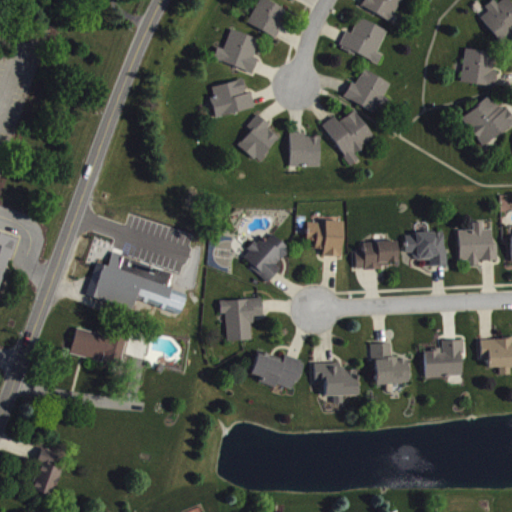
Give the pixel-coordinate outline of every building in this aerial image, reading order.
[(393,27),(404,0),(367,0),(362,13),(393,27)] [(249,29),(277,44),(284,31),(281,29),(288,15),(263,2),(249,29)] [(511,41),(511,6),(508,2),(498,9),(495,5),(486,12),(490,17),(482,23),(502,50),(511,41)] [(389,36),(360,23),(353,39),(348,37),(341,53),(379,70),(384,60),(379,58),(389,36)] [(226,55),(219,53),(215,66),(255,78),(259,64),(256,63),(261,44),(232,36),(226,55)] [(498,76),(494,76),(496,59),(466,55),(462,88),(496,93),(498,76)] [(377,120),(393,90),(365,75),(357,90),(353,87),(345,102),(377,120)] [(214,92),(216,102),(212,103),(217,123),(257,113),(253,98),(247,99),(244,85),(214,92)] [(511,124),(496,100),(463,122),(483,152),(511,133),(511,124)] [(322,132),(352,171),(360,165),(356,159),(377,144),(355,116),(340,128),(335,122),(322,132)] [(280,144),(268,134),(271,131),(259,120),(248,133),(252,136),(240,151),(259,168),(280,144)] [(321,172),(321,142),(306,142),(306,138),(290,138),(290,173),(321,172)] [(344,228),(309,227),(309,247),(316,247),(316,255),(324,255),(323,262),(342,263),(344,228)] [(459,236),(460,265),(470,265),(470,271),(480,271),(479,267),(498,266),(498,249),(493,249),(493,235),(484,235),(484,228),(474,228),(474,236),(459,236)] [(0,233),(14,238),(0,281),(0,233)] [(291,256),(270,236),(244,264),(269,288),(282,274),(277,270),(291,256)] [(407,240),(407,258),(415,258),(415,266),(432,265),(432,273),(447,272),(446,238),(407,240)] [(389,274),(388,268),(398,267),(397,247),(366,248),(366,259),(355,259),(356,275),(389,274)] [(87,302),(134,316),(136,307),(182,320),(188,299),(168,294),(172,277),(113,260),(109,272),(97,269),(87,302)] [(221,306),(222,320),(227,320),(228,347),(254,346),(253,322),(264,321),(263,304),(221,306)] [(126,345),(77,335),(71,361),(121,371),(126,345)] [(511,344),(481,345),(481,365),(490,365),(490,373),(500,373),(501,381),(511,381),(511,373),(511,344)] [(426,384),(464,382),(462,346),(442,347),(443,356),(425,357),(426,384)] [(375,350),(376,390),(410,389),(409,364),(392,365),(392,349),(375,350)] [(252,380),(263,383),(262,387),(295,397),(304,367),(285,361),(284,365),(259,357),(252,380)] [(326,402),(334,402),(335,409),(344,409),(344,401),(358,401),(357,375),(343,376),(343,369),(315,369),(316,387),(325,387),(326,402)] [(32,497),(54,502),(61,475),(52,473),(56,458),(41,455),(37,469),(39,469),(32,497)]
